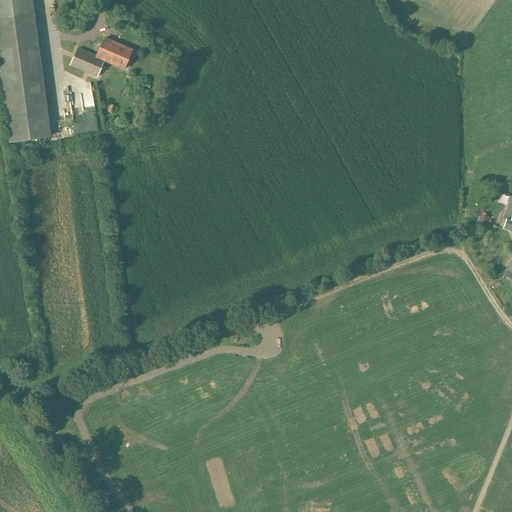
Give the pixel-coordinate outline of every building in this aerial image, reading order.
[(31,0),(0,0),(0,68),(10,143),(50,138),(31,0)] [(97,57),(104,60),(124,69),(132,51),(104,39),(97,57)] [(77,49),(70,65),(97,77),(104,60),(97,57),(77,49)] [(502,219),(506,220),(503,230),(511,232),(511,197),(510,197),(502,219)] [(488,222),(488,213),(477,213),(477,222),(488,222)]
